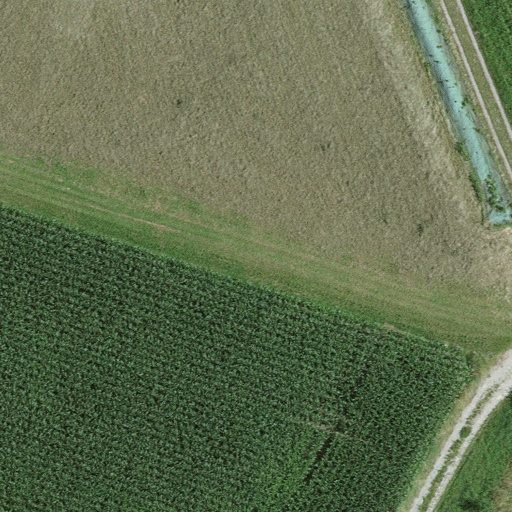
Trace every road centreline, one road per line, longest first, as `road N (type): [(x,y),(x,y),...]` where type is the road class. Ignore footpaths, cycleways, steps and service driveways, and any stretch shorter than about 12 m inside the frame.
road 1 (track): [(423,511),(482,409),(511,384)]
road 2 (track): [(453,0),(511,143)]
